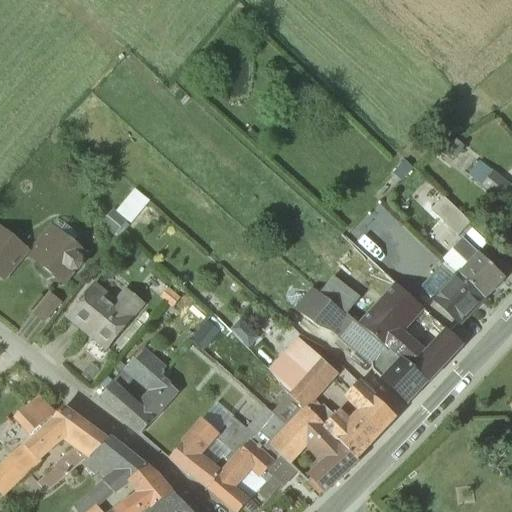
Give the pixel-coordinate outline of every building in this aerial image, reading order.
[(330,109),(316,95),(299,114),(312,126),(330,109)] [(455,144),(443,160),(452,167),(464,151),(455,144)] [(511,201),(511,190),(480,166),(469,180),(506,209),(511,201)] [(106,223),(121,235),(151,198),(136,186),(106,223)] [(470,227),(444,202),(432,215),(458,240),(470,227)] [(85,257),(51,229),(48,233),(57,241),(38,263),(29,255),(25,260),(59,288),(71,275),(76,274),(80,269),(79,264),(85,257)] [(0,282),(25,253),(0,231),(0,282)] [(48,233),(29,255),(38,263),(57,241),(48,233)] [(505,283),(462,242),(452,253),(468,268),(459,278),(484,302),(485,303),(505,283)] [(452,253),(443,263),(459,278),(468,268),(452,253)] [(439,277),(423,294),(434,304),(450,287),(439,277)] [(347,319),(347,320),(359,330),(396,289),(384,278),(347,319)] [(484,302),(459,278),(450,287),(434,304),(459,328),(484,302)] [(338,299),(325,288),(319,296),(332,306),(338,299)] [(396,289),(359,330),(385,351),(386,350),(388,351),(400,337),(421,312),(396,289)] [(115,308),(94,291),(69,321),(106,353),(142,308),(125,295),(115,308)] [(359,330),(347,320),(347,319),(332,306),(319,296),(314,293),(297,312),(319,330),(333,334),(373,366),(380,358),(385,351),(359,330)] [(47,302),(34,317),(43,325),(56,310),(47,302)] [(427,316),(423,321),(430,327),(434,323),(427,316)] [(201,344),(209,349),(222,329),(214,324),(201,344)] [(426,360),(400,337),(388,351),(395,358),(404,365),(414,374),(413,375),(428,387),(463,349),(448,336),(426,360)] [(297,342),(269,374),(283,393),(316,358),(297,342)] [(385,351),(380,358),(389,366),(395,358),(388,351),(386,350),(385,351)] [(164,374),(141,354),(126,372),(150,393),(161,381),(164,378),(162,377),(164,374)] [(316,358),(283,393),(302,411),(305,409),(312,401),(335,376),(316,358)] [(414,374),(404,365),(394,376),(389,371),(382,379),(387,383),(386,384),(409,406),(428,387),(413,375),(414,374)] [(353,391),(341,380),(335,387),(346,398),(353,391)] [(178,397),(161,381),(150,393),(152,395),(137,412),(126,424),(141,438),(178,397)] [(395,421),(358,386),(353,391),(346,398),(363,414),(360,417),(381,436),(395,421)] [(124,401),(111,390),(101,401),(114,413),(124,401)] [(38,400),(14,421),(30,439),(31,438),(34,441),(53,423),(51,420),(54,418),(38,400)] [(137,412),(124,401),(114,413),(126,424),(137,412)] [(349,428),(337,417),(334,419),(323,408),(321,411),(312,401),(305,409),(307,411),(318,422),(325,429),(324,430),(327,434),(356,463),(381,436),(360,417),(349,428)] [(264,411),(245,433),(254,441),(273,419),(264,411)] [(287,431),(279,440),(296,455),(307,444),(302,438),(318,422),(307,411),(287,431)] [(34,441),(23,451),(37,463),(63,439),(78,424),(64,414),(53,423),(34,441)] [(254,441),(250,446),(261,455),(248,471),(266,486),(272,480),(266,474),(276,463),(267,455),(271,450),(270,449),(279,440),(287,431),(273,419),(254,441)] [(231,420),(217,437),(218,438),(214,443),(225,453),(243,431),(231,420)] [(318,422),(302,438),(307,444),(312,449),(327,434),(324,430),(325,429),(318,422)] [(107,445),(78,424),(63,439),(76,449),(90,459),(107,445)] [(202,424),(169,463),(184,476),(200,487),(212,470),(199,460),(214,443),(218,438),(217,437),(202,424)] [(245,433),(243,431),(225,453),(229,456),(236,462),(250,446),(254,441),(245,433)] [(327,434),(312,449),(328,466),(317,476),(330,490),(358,465),(356,463),(327,434)] [(296,455),(279,440),(270,449),(271,450),(287,465),(296,455)] [(107,445),(90,459),(103,470),(114,479),(136,462),(110,441),(107,445)] [(222,478),(208,494),(230,511),(243,511),(248,506),(231,492),(248,471),(261,455),(250,446),(236,462),(222,478)] [(76,449),(56,467),(67,479),(82,466),(90,459),(76,449)] [(23,451),(10,462),(25,474),(37,463),(23,451)] [(221,459),(212,470),(222,478),(236,462),(229,456),(224,462),(221,459)] [(90,459),(82,466),(95,478),(103,470),(90,459)] [(158,479),(136,462),(114,479),(103,488),(114,498),(129,487),(138,498),(119,511),(153,511),(173,497),(158,479)] [(212,470),(200,487),(208,494),(222,478),(212,470)] [(317,476),(308,470),(300,477),(308,485),(311,482),(323,496),(330,490),(317,476)] [(231,492),(248,506),(257,496),(266,486),(248,471),(231,492)] [(50,476),(36,488),(46,497),(59,486),(50,476)] [(266,486),(257,496),(268,505),(282,489),(272,480),(266,486)] [(188,511),(173,497),(153,511),(188,511)] [(87,499),(73,510),(74,511),(91,511),(92,511),(95,509),(87,499)]
